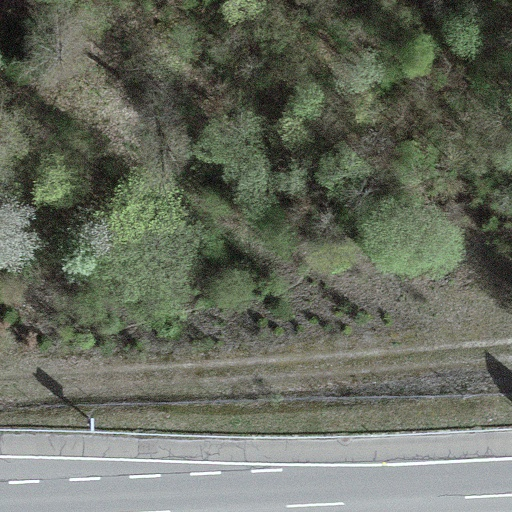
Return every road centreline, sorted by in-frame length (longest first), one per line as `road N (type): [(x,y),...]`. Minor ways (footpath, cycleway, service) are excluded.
road 1 (track): [(511,352),(0,385)]
road 2 (motorway): [(511,495),(199,511)]
